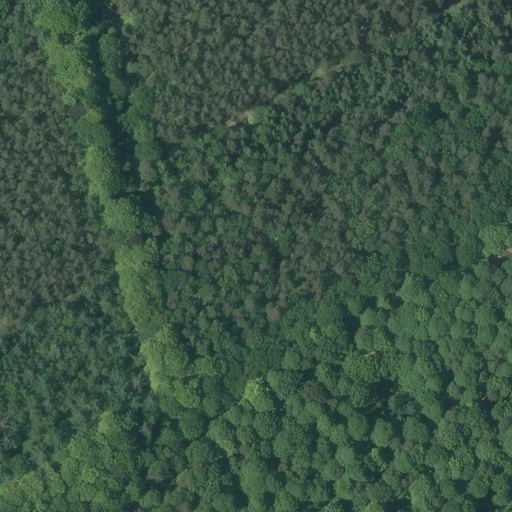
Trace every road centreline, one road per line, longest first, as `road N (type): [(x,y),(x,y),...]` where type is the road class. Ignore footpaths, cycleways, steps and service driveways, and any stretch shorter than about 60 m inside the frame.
road 1 (track): [(122,511),(196,429),(335,325),(511,252)]
road 2 (track): [(511,226),(347,298),(234,370),(182,415)]
road 3 (track): [(182,415),(99,511)]
